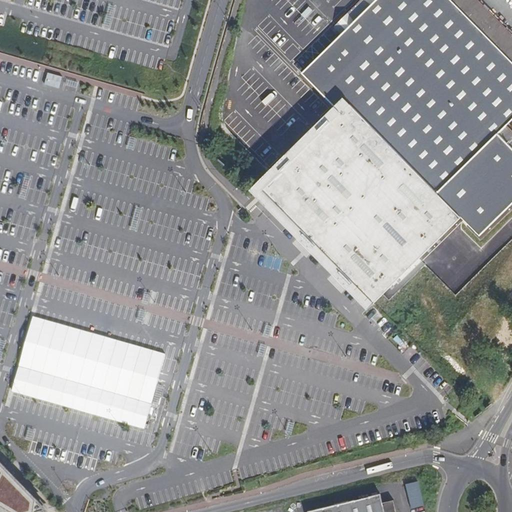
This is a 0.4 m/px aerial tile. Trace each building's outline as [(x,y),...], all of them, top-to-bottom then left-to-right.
[(463,214),(482,233),(511,203),(511,142),(501,130),(511,119),(511,57),(456,0),(358,0),(333,25),(340,33),(303,69),(343,109),(339,113),(334,108),(300,141),(305,147),(276,175),(265,186),(307,228),(303,231),(316,244),(319,240),(377,300),(463,214)] [(456,0),(511,57),(511,33),(479,0),(456,0)] [(268,167),(276,175),(305,147),(300,141),(334,108),(331,105),(268,167)] [(313,247),(316,244),(303,231),(300,234),(313,247)] [(35,511),(50,508),(0,457),(0,503),(14,511),(35,511)] [(419,480),(407,484),(414,508),(426,505),(419,480)] [(324,510),(316,511),(315,511),(404,511),(400,494),(389,497),(386,488),(323,504),(324,510)]
